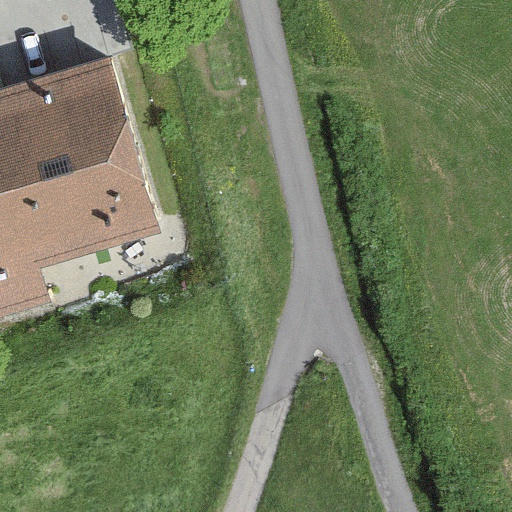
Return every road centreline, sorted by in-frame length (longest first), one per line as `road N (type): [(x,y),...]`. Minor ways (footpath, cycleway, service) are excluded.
road 1 (unclassified): [(257,0),(315,264)]
road 2 (unclassified): [(404,511),(315,264)]
road 3 (unclassified): [(315,264),(239,511)]
